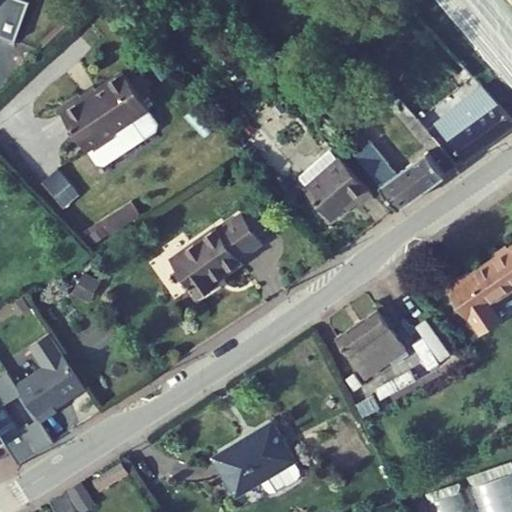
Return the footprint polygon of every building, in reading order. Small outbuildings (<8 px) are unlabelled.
[(0,0),(0,31),(10,0),(0,0)] [(118,61),(108,68),(122,87),(131,80),(118,61)] [(42,100),(68,136),(79,133),(81,136),(95,125),(97,117),(127,95),(122,87),(108,68),(104,63),(66,90),(63,85),(42,100)] [(462,144),(511,110),(511,103),(478,70),(428,103),(462,144)] [(79,133),(68,136),(75,146),(84,146),(132,112),(134,104),(127,95),(97,117),(95,125),(81,136),(79,133)] [(422,139),(391,161),(347,114),(336,124),(352,141),(350,142),(397,191),(438,162),(422,139)] [(363,192),(375,181),(344,148),(342,151),(331,140),(306,165),(314,173),(308,179),(336,209),(358,187),(363,192)] [(255,214),(240,223),(251,241),(266,231),(255,214)] [(164,258),(190,298),(209,285),(207,281),(234,264),(232,261),(255,246),(251,241),(240,223),(237,218),(214,232),(212,228),(164,258)] [(511,238),(462,277),(458,272),(441,285),(475,329),(492,316),(480,300),(511,275),(511,238)] [(74,289),(87,298),(98,283),(85,274),(74,289)] [(400,351),(370,312),(330,342),(359,381),(400,351)] [(382,393),(414,377),(410,369),(378,385),(382,393)] [(27,382),(20,372),(0,386),(0,449),(21,435),(3,410),(40,384),(35,376),(27,382)] [(45,432),(12,454),(72,421),(58,400),(34,416),(45,432)] [(79,432),(72,421),(12,454),(22,470),(79,432)] [(233,437),(202,456),(225,494),(284,458),(264,424),(235,441),(233,437)] [(480,511),(511,511),(511,466),(510,459),(467,474),(480,511)] [(440,511),(466,511),(455,482),(432,490),(440,511)] [(64,511),(51,491),(34,501),(41,511),(64,511)]
